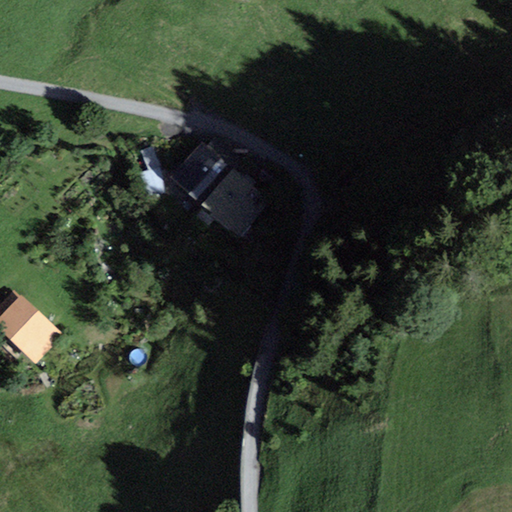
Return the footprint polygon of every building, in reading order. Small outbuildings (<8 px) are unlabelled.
[(202,208),(232,172),(240,162),(214,140),(206,150),(201,146),(175,175),(198,195),(193,201),(202,208)] [(284,179),(267,168),(260,177),(276,189),(284,179)] [(232,172),(202,208),(234,236),(265,200),(242,181),(232,172)] [(246,230),(257,239),(274,223),(261,212),(246,230)] [(0,307),(0,321),(38,358),(58,337),(20,301),(12,309),(5,302),(0,307)]
